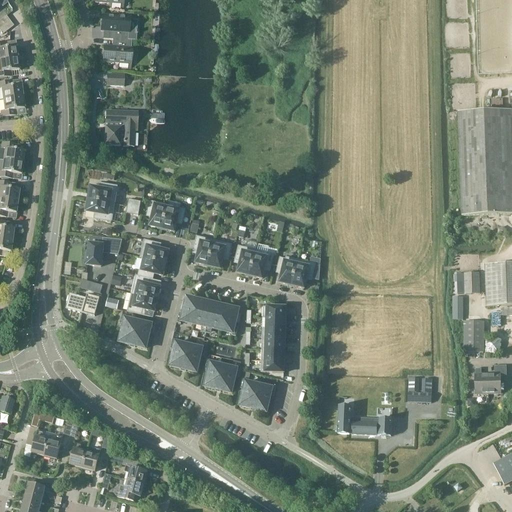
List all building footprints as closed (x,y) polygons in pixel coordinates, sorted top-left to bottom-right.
[(95,0),(95,3),(111,4),(111,9),(123,10),(124,0),(95,0)] [(102,16),(101,32),(103,32),(103,40),(109,40),(113,40),(128,41),(128,34),(129,34),(130,18),(102,16)] [(0,28),(10,21),(6,17),(0,21),(0,28)] [(0,31),(2,34),(13,26),(10,21),(0,28),(0,31)] [(104,47),(103,63),(119,64),(118,69),(130,69),(132,49),(131,49),(132,41),(128,41),(113,40),(112,48),(104,47)] [(6,49),(5,43),(0,43),(0,61),(17,59),(15,47),(6,49)] [(0,79),(10,78),(9,72),(19,71),(17,59),(0,61),(0,79)] [(123,87),(124,76),(107,75),(106,87),(123,87)] [(11,87),(11,82),(0,83),(0,89),(1,89),(3,100),(22,98),(21,86),(11,87)] [(8,117),(15,116),(15,111),(24,109),(22,98),(3,100),(4,112),(1,112),(2,118),(8,117)] [(458,112),(462,216),(511,214),(511,110),(502,111),(502,100),(491,100),(491,111),(458,112)] [(137,133),(137,126),(138,113),(106,112),(104,146),(134,148),(134,133),(137,133)] [(23,164),(24,152),(15,151),(16,145),(11,144),(2,143),(1,149),(5,150),(3,161),(23,164)] [(23,164),(3,161),(0,160),(0,178),(11,180),(12,174),(21,175),(23,164)] [(0,200),(17,203),(19,191),(10,190),(11,184),(0,182),(0,200)] [(89,196),(88,200),(114,205),(118,187),(100,183),(99,189),(90,188),(89,195),(89,196)] [(15,214),(17,203),(0,200),(0,217),(6,219),(6,213),(15,214)] [(87,205),(86,212),(95,214),(93,220),(111,223),(114,205),(88,200),(87,204),(87,205)] [(129,200),(126,214),(132,215),(135,201),(129,200)] [(135,201),(132,215),(138,216),(141,202),(135,201)] [(150,202),(147,214),(152,216),(150,227),(157,229),(158,229),(162,230),(168,206),(150,202)] [(168,206),(162,230),(166,231),(167,231),(174,233),(177,221),(183,223),(186,210),(180,209),(181,204),(169,202),(168,206)] [(0,239),(12,241),(13,229),(4,228),(5,222),(0,221),(0,239)] [(192,225),(190,233),(196,235),(198,227),(192,225)] [(506,235),(506,230),(502,227),(498,229),(497,234),(501,237),(506,235)] [(196,237),(192,254),(193,254),(193,251),(198,253),(196,264),(203,266),(204,266),(208,267),(214,241),(196,237)] [(10,253),(12,241),(0,239),(0,257),(1,251),(10,253)] [(86,252),(85,260),(87,260),(87,266),(101,268),(102,252),(106,253),(106,254),(116,255),(118,256),(119,254),(122,241),(119,241),(103,239),(102,246),(89,244),(88,252),(86,252)] [(143,246),(140,258),(142,259),(142,258),(145,258),(166,263),(167,260),(167,259),(169,251),(157,249),(159,244),(161,244),(162,244),(144,240),(143,246)] [(214,241),(208,267),(212,268),(213,268),(220,270),(223,258),(228,259),(227,262),(228,262),(232,245),(214,241)] [(238,246),(234,264),(235,261),(238,262),(240,262),(237,273),(240,274),(245,275),(245,276),(245,275),(250,276),(255,253),(256,253),(256,251),(257,244),(246,241),(245,248),(240,247),(238,246)] [(255,253),(250,276),(254,278),(255,278),(262,279),(265,268),(270,269),(269,272),(270,272),(274,255),(267,253),(266,256),(256,253),(255,253)] [(279,258),(276,274),(277,274),(277,271),(282,272),(280,283),(287,285),(287,286),(287,285),(292,286),(298,260),(286,257),(285,259),(279,258)] [(139,270),(138,276),(150,278),(151,274),(163,277),(164,269),(165,269),(165,268),(166,263),(145,258),(142,258),(142,259),(140,270),(139,270)] [(298,260),(292,286),(296,287),(296,288),(297,288),(297,287),(304,289),(307,278),(312,279),(311,282),(312,282),(312,279),(319,280),(320,267),(320,265),(316,264),(298,260)] [(487,307),(511,306),(511,263),(486,264),(487,307)] [(466,294),(481,294),(480,274),(465,274),(466,294)] [(136,275),(132,293),(157,299),(158,296),(159,296),(159,294),(160,288),(160,287),(149,285),(150,280),(150,279),(150,278),(138,276),(136,275)] [(113,277),(111,285),(118,286),(120,278),(113,277)] [(89,282),(87,291),(100,294),(102,286),(89,282)] [(318,292),(319,287),(314,286),(314,290),(311,290),(310,294),(317,296),(318,292)] [(132,293),(127,312),(144,316),(145,316),(142,315),(143,310),(154,313),(156,305),(157,303),(156,303),(157,299),(132,293)] [(70,296),(66,309),(94,317),(99,299),(87,295),(85,301),(70,296)] [(179,314),(177,323),(181,324),(181,322),(233,334),(232,336),(236,337),(238,328),(234,327),(235,324),(239,325),(241,315),(237,314),(238,310),(228,308),(228,307),(223,306),(222,307),(203,302),(203,301),(197,300),(197,301),(187,298),(186,302),(182,301),(180,311),(184,311),(183,315),(179,314)] [(263,307),(262,318),(266,318),(285,319),(286,315),(286,314),(286,308),(279,308),(275,308),(263,307)] [(493,328),(504,328),(504,317),(511,316),(511,309),(503,310),(503,314),(493,315),(493,328)] [(122,316),(119,326),(123,327),(119,343),(130,345),(130,346),(135,348),(136,347),(146,349),(148,337),(149,333),(153,334),(155,324),(151,323),(151,326),(125,320),(126,317),(122,316)] [(262,319),(262,329),(266,329),(285,330),(285,324),(286,324),(285,324),(285,319),(266,318),(266,319),(262,319)] [(484,354),(485,322),(466,322),(465,354),(484,354)] [(262,329),(262,340),(285,341),(285,336),(285,330),(266,329),(262,329)] [(196,338),(194,345),(202,347),(206,348),(207,342),(203,342),(204,340),(196,338)] [(499,340),(499,339),(486,338),(485,353),(489,353),(489,354),(500,355),(500,348),(501,348),(501,345),(500,345),(500,343),(501,343),(501,340),(499,340)] [(173,354),(170,367),(180,369),(186,371),(196,373),(200,356),(204,357),(205,354),(206,348),(202,347),(202,349),(176,343),(176,341),(173,340),(170,349),(174,350),(173,354)] [(262,340),(261,351),(284,352),(284,346),(285,346),(285,345),(285,341),(262,340)] [(261,351),(261,362),(284,362),(284,358),(285,357),(284,357),(284,352),(261,351)] [(209,371),(205,387),(215,390),(215,391),(220,392),(221,392),(221,391),(231,393),(235,377),(239,378),(241,368),(237,367),(236,370),(210,364),(211,361),(207,360),(205,370),(209,371)] [(261,362),(261,373),(284,374),(284,368),(284,367),(284,362),(261,362)] [(489,395),(502,395),(502,378),(508,378),(508,367),(496,367),(496,376),(489,376),(489,395)] [(483,376),(483,370),(477,370),(477,376),(476,376),(476,395),(489,395),(489,376),(483,376)] [(244,390),(240,406),(250,409),(250,410),(255,411),(256,411),(256,410),(266,413),(269,400),(270,396),(274,397),(276,387),(272,387),(272,389),(246,383),(246,380),(242,380),(240,389),(244,390)] [(408,403),(431,404),(432,380),(424,380),(424,394),(416,394),(416,380),(409,380),(408,403)] [(10,416),(14,402),(2,399),(0,404),(0,419),(2,413),(10,416)] [(351,407),(339,407),(338,435),(391,437),(391,420),(379,419),(379,424),(350,423),(351,407)] [(52,423),(53,418),(40,414),(35,413),(31,427),(37,428),(39,420),(52,423)] [(70,437),(73,423),(67,422),(64,435),(70,437)] [(75,438),(79,425),(73,423),(70,437),(75,438)] [(44,457),(48,440),(41,439),(43,433),(37,432),(31,453),(44,457)] [(108,450),(111,436),(105,435),(102,448),(108,450)] [(57,460),(62,438),(56,437),(55,442),(48,440),(44,457),(57,460)] [(82,469),(86,452),(80,450),(81,446),(75,444),(69,466),(82,469)] [(95,472),(100,451),(94,449),(93,454),(86,452),(82,469),(95,472)] [(122,465),(124,459),(110,455),(109,461),(122,465)] [(511,455),(494,465),(505,486),(511,482),(511,455)] [(144,485),(147,472),(126,467),(124,472),(129,474),(127,481),(144,485)] [(107,490),(111,476),(105,475),(102,489),(107,490)] [(141,498),(144,485),(127,481),(125,488),(120,486),(117,499),(133,503),(135,496),(141,498)] [(42,500),(45,488),(28,484),(25,496),(42,500)] [(457,493),(462,489),(458,484),(453,488),(457,493)] [(38,511),(42,500),(25,496),(22,508),(38,511)]
